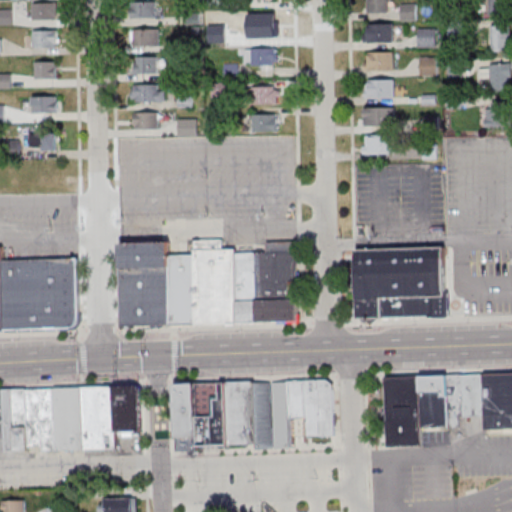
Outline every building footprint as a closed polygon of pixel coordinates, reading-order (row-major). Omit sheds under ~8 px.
[(389,0),(367,0),(367,12),(389,12),(389,0)] [(507,0),(488,0),(489,14),(507,14),(507,0)] [(133,1),(155,1),(156,18),(134,19),(133,1)] [(33,2),(56,2),(56,19),(34,19),(33,2)] [(0,9),(13,9),(14,24),(0,24),(0,9)] [(248,40),(277,40),(277,17),(257,17),(257,29),(248,29),(248,40)] [(366,42),(395,42),(395,23),(366,23),(366,42)] [(511,25),(492,25),(492,51),(511,51),(511,25)] [(419,46),(437,46),(437,28),(419,28),(419,46)] [(33,30),(55,29),(56,47),(34,47),(33,30)] [(133,30),(133,46),(161,46),(161,30),(133,30)] [(281,65),(281,48),(245,48),(245,65),(281,65)] [(397,51),(366,51),(366,70),(397,70),(397,51)] [(136,56),(158,56),(158,73),(136,74),(136,56)] [(421,75),(438,75),(438,56),(421,56),(421,75)] [(35,61),(57,61),(58,78),(35,79),(35,61)] [(240,78),(240,63),(226,62),(225,78),(240,78)] [(490,63),(490,90),(511,90),(511,63),(490,63)] [(0,73),(12,73),(12,88),(0,88),(0,73)] [(365,79),(365,98),(397,98),(397,79),(365,79)] [(133,84),(133,102),(165,102),(165,84),(133,84)] [(281,85),(254,85),(254,103),(281,103),(281,85)] [(34,95),(56,95),(57,112),(35,113),(34,95)] [(509,102),(493,102),(493,126),(509,126),(509,102)] [(397,106),(365,106),(365,125),(397,125),(397,106)] [(160,128),(160,111),(134,111),(134,128),(160,128)] [(279,113),(252,113),(252,130),(279,130),(279,113)] [(199,118),(179,118),(179,135),(199,135),(199,118)] [(31,133),(56,132),(57,149),(43,149),(43,145),(32,146),(31,133)] [(367,134),(367,145),(364,145),(364,152),(397,152),(397,134),(367,134)] [(4,140),(4,155),(21,155),(21,140),(4,140)] [(423,158),(423,146),(438,146),(439,157),(423,158)] [(196,325),(239,324),(237,252),(236,248),(222,248),(222,238),(195,238),(195,253),(196,325)] [(169,254),(169,240),(121,242),(122,267),(170,266),(169,254)] [(239,324),(237,252),(264,251),(264,243),(295,242),(298,321),(239,324)] [(356,251),(358,320),(382,319),(381,299),(428,298),(445,297),(444,249),(356,251)] [(121,327),(122,267),(170,266),(169,254),(195,253),(196,325),(121,327)] [(5,330),(2,260),(80,258),(82,319),(80,323),(75,328),(5,330)] [(429,318),(446,317),(445,297),(428,298),(429,318)] [(429,318),(428,298),(381,299),(382,319),(429,318)] [(481,377),(511,375),(511,428),(483,430),(483,417),(481,377)] [(445,378),(481,377),(483,417),(457,418),(458,428),(447,428),(446,399),(445,378)] [(384,379),(386,448),(419,447),(418,429),(417,394),(417,378),(384,379)] [(417,394),(417,378),(445,378),(446,399),(438,399),(438,393),(417,394)] [(307,382),(309,418),(309,437),(336,436),(334,386),(329,381),(307,382)] [(255,384),(258,446),(258,450),(293,449),(292,419),(291,382),(255,384)] [(291,382),(292,419),(309,418),(307,382),(291,382)] [(255,384),(227,385),(230,447),(258,446),(255,384)] [(195,386),(198,439),(198,448),(230,447),(227,385),(195,386)] [(175,387),(178,440),(198,439),(195,386),(175,387)] [(139,387),(141,432),(117,433),(115,388),(139,387)] [(105,388),(84,389),(87,452),(107,451),(105,388)] [(107,451),(117,451),(117,433),(115,388),(105,388),(107,451)] [(56,390),(58,451),(58,453),(87,452),(84,389),(56,390)] [(42,390),(28,391),(30,448),(44,447),(42,390)] [(44,447),(44,451),(58,451),(56,390),(42,390),(44,447)] [(14,391),(4,392),(6,424),(7,452),(16,452),(14,391)] [(16,452),(30,452),(30,448),(28,391),(14,391),(16,452)] [(446,399),(447,428),(418,429),(417,394),(438,393),(438,399),(446,399)] [(136,511),(136,497),(102,497),(101,511),(136,511)] [(2,500),(2,511),(25,511),(25,500),(2,500)]
